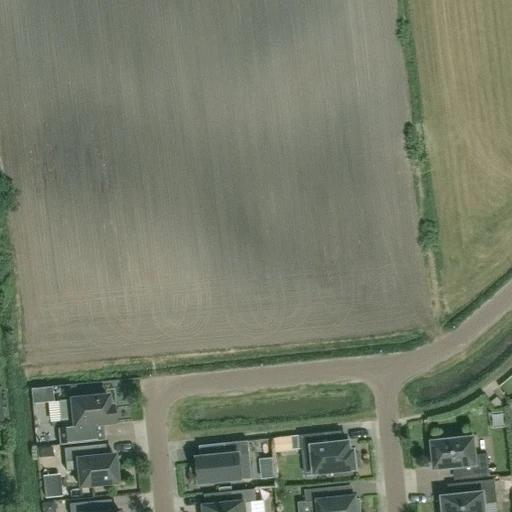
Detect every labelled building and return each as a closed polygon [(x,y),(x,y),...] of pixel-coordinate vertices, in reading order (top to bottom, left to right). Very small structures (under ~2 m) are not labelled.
[(448,119),(426,121),(426,123),(430,159),(452,156),(448,119)] [(408,161),(409,168),(430,166),(430,159),(426,123),(404,125),(408,161)] [(387,163),(408,161),(404,125),(383,128),(387,163)] [(383,128),(362,130),(366,165),(387,163),(383,128)] [(342,132),(345,167),(366,165),(362,130),(342,132)] [(342,132),(321,134),(324,170),(345,167),(342,132)] [(297,165),(294,138),(286,138),(286,135),(271,137),(275,179),(298,177),(299,191),(311,190),(309,164),(297,165)] [(275,179),(271,137),(256,138),(256,142),(248,142),(251,170),(239,171),(242,197),(254,196),(253,182),(275,179)] [(161,147),(164,168),(199,165),(197,143),(161,147)] [(206,164),(199,165),(164,168),(166,188),(201,185),(208,184),(206,164)] [(470,191),(487,210),(496,203),(511,220),(511,185),(506,179),(489,194),(479,183),(470,191)] [(168,208),(203,205),(201,185),(166,188),(168,208)] [(487,252),(484,250),(490,245),(472,224),(481,216),(464,197),(455,205),(465,216),(447,231),(475,263),(487,252)] [(168,208),(170,228),(205,224),(203,205),(168,208)] [(201,259),(210,258),(226,257),(224,243),(207,244),(205,224),(170,228),(172,248),(200,245),(201,259)] [(456,275),(462,269),(465,272),(475,263),(447,231),(431,245),(456,275)] [(439,290),(442,287),(444,290),(455,280),(453,277),(456,275),(431,245),(414,260),(404,250),(395,258),(411,277),(420,269),(439,290)] [(201,259),(185,261),(187,275),(159,278),(161,298),(196,294),(194,275),(211,273),(210,258),(201,259)] [(375,317),(374,314),(382,313),(379,285),(391,284),(389,258),(376,259),(378,274),(355,276),(360,319),(375,317)] [(333,279),(332,264),(319,265),(322,291),(334,290),(337,318),(345,317),(345,320),(360,319),(355,276),(333,279)] [(305,321),(313,320),(310,292),(322,291),(319,265),(307,267),(308,281),(286,283),(290,326),(305,324),(305,321)] [(264,297),(267,325),(275,324),(275,327),(290,326),(286,283),(264,286),(262,271),(250,272),(252,298),(264,297)] [(163,318),(198,314),(206,313),(203,293),(196,294),(161,298),(163,318)] [(198,314),(163,318),(165,339),(201,336),(198,314)] [(59,446),(87,443),(104,441),(103,425),(114,424),(113,407),(109,408),(108,397),(58,402),(61,429),(57,430),(59,446)] [(357,471),(356,468),(360,468),(359,454),(355,455),(355,452),(350,452),(350,444),(344,444),(327,446),(325,434),(301,437),(302,451),(312,449),(315,476),(334,474),(335,478),(353,476),(353,472),(357,471)] [(435,471),(458,469),(460,480),(490,477),(487,455),(475,456),(473,439),(462,440),(461,436),(444,438),(444,442),(432,443),(435,471)] [(248,442),(224,445),(225,457),(197,460),(200,486),(252,480),(248,442)] [(87,447),(63,450),(66,471),(78,470),(79,488),(117,484),(114,456),(89,459),(87,447)] [(59,497),(57,476),(43,477),(45,498),(59,497)] [(439,511),(438,511),(485,511),(485,505),(496,504),(494,481),(464,484),(466,496),(442,499),(443,511),(439,511)] [(313,503),(314,511),(360,511),(359,500),(356,501),(355,498),(330,501),(328,489),(305,491),(306,504),(313,503)] [(252,511),(251,503),(256,503),(255,491),(231,493),(232,505),(200,508),(200,511),(252,511)] [(119,511),(117,511),(93,511),(92,502),(68,504),(69,511),(119,511)]
